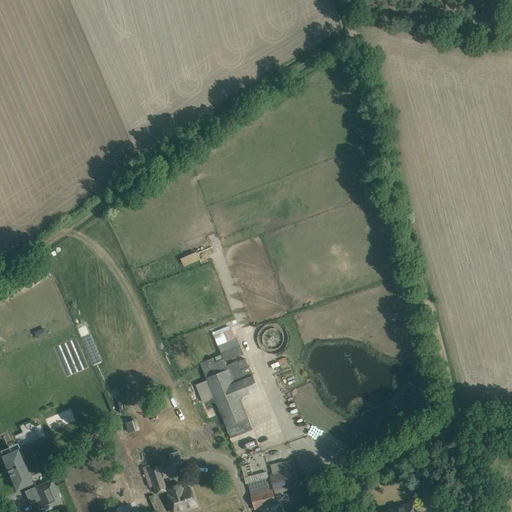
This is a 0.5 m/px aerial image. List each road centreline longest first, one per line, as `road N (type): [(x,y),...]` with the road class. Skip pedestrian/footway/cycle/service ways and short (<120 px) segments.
road 1 (track): [(457,418),(347,0)]
road 2 (unclassified): [(299,511),(439,420),(511,421)]
